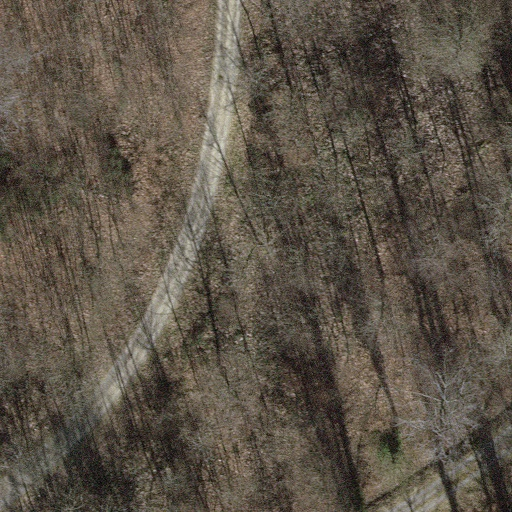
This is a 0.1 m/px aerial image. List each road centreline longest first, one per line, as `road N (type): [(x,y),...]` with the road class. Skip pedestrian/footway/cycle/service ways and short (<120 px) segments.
road 1 (track): [(0,499),(63,446),(137,355),(178,273),(214,154),(230,0)]
road 2 (track): [(409,511),(511,437)]
